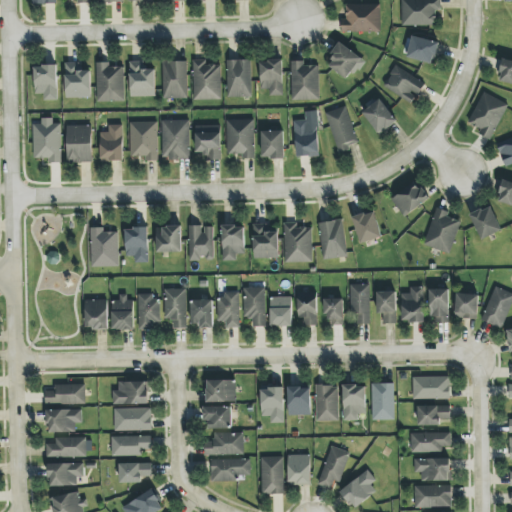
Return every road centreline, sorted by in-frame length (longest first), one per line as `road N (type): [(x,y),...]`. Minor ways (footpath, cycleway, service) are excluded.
road 1 (residential): [(8,0),(21,511)]
road 2 (residential): [(17,364),(475,351)]
road 3 (residential): [(16,202),(329,189),(384,172),(428,140)]
road 4 (residential): [(10,37),(275,32),(300,21)]
road 5 (residential): [(222,511),(185,489),(177,466),(173,359)]
road 6 (residential): [(475,351),(477,511)]
road 7 (residential): [(428,140),(464,62),(467,0)]
